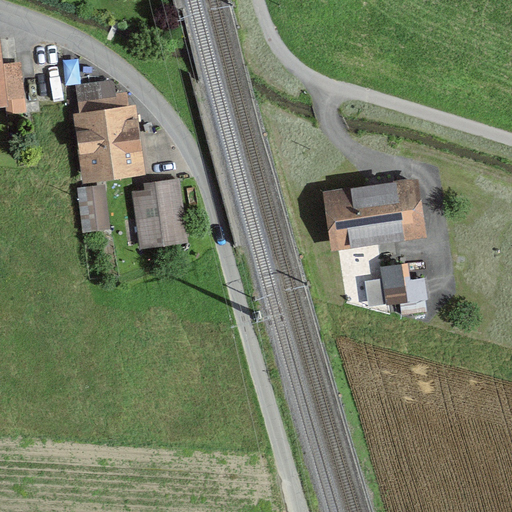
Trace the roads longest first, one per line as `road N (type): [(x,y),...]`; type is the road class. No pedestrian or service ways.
road 1 (unclassified): [(0,10),(83,43),(124,70),(181,134),(220,226),(297,511)]
road 2 (residential): [(511,140),(298,73),(263,29),(258,0)]
